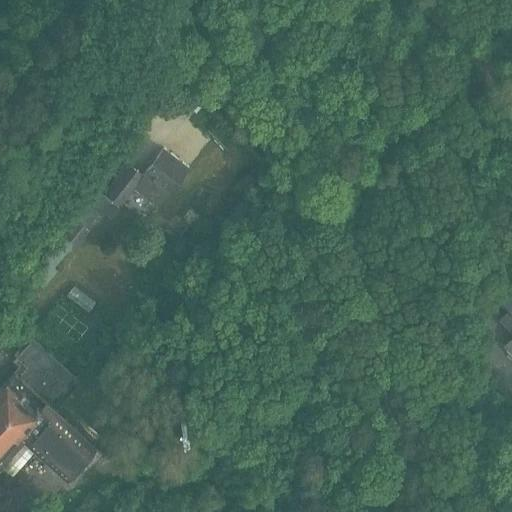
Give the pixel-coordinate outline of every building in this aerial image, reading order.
[(127,163),(105,191),(121,203),(134,187),(158,205),(188,167),(164,148),(143,175),(127,163)] [(46,261),(31,279),(43,289),(58,270),(55,267),(74,245),(75,247),(88,231),(85,228),(100,210),(110,219),(119,209),(98,191),(42,258),(46,261)] [(511,286),(499,299),(508,309),(499,318),(511,332),(511,337),(504,345),(511,353),(511,286)] [(0,462),(24,437),(67,477),(95,447),(47,402),(73,375),(33,338),(13,360),(20,366),(7,381),(5,379),(0,384),(0,462)] [(161,397),(178,415),(188,405),(170,388),(161,397)] [(159,454),(167,462),(180,448),(172,440),(159,454)]
